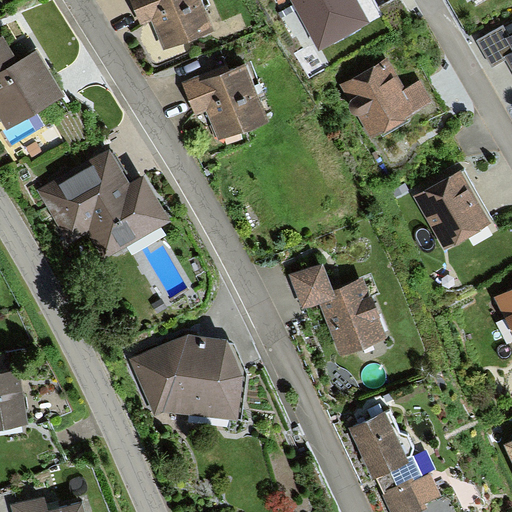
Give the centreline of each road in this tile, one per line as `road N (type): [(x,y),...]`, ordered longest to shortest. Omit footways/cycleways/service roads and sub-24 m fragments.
road 1 (residential): [(72,0),(247,289),(355,511)]
road 2 (tertiary): [(0,207),(147,511)]
road 3 (residential): [(511,145),(428,0)]
